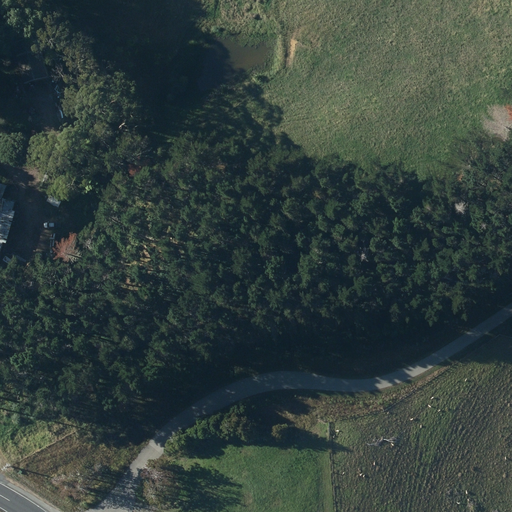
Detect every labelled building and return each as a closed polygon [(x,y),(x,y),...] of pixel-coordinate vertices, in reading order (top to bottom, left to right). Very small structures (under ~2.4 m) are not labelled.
[(12,45),(23,85),(47,78),(36,38),(12,45)] [(0,200),(0,249),(14,204),(0,200)] [(283,405),(258,405),(259,427),(283,426),(283,405)] [(272,454),(277,461),(282,457),(277,450),(272,454)] [(212,465),(232,511),(289,511),(278,485),(259,494),(241,453),(212,465)]
